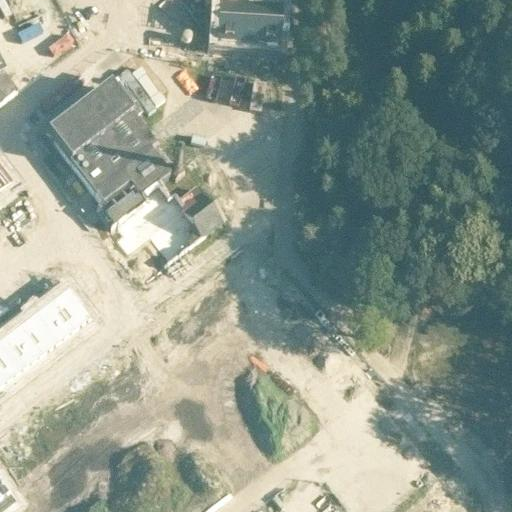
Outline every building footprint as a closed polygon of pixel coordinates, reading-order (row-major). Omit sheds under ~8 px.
[(76,10),(79,17),(95,9),(92,2),(76,10)] [(218,4),(216,48),(237,49),(240,5),(218,4)] [(240,5),(237,49),(257,50),(260,6),(240,5)] [(260,6),(257,50),(279,51),(281,8),(260,6)] [(109,92),(48,139),(94,199),(89,203),(88,202),(87,203),(128,257),(140,247),(150,240),(170,267),(190,251),(224,225),(204,197),(201,200),(193,190),(173,205),(160,188),(169,182),(149,156),(154,152),(109,92)] [(322,143),(322,152),(331,153),(331,143),(322,143)] [(307,156),(306,165),(315,166),(316,157),(307,156)] [(178,167),(169,174),(176,183),(185,176),(178,167)] [(0,173),(0,206),(5,213),(19,202),(12,192),(13,191),(0,173)] [(17,218),(11,223),(18,232),(24,227),(17,218)] [(211,281),(208,283),(235,320),(255,305),(227,268),(224,271),(225,273),(212,283),(211,281)] [(37,277),(31,282),(38,291),(45,286),(37,277)] [(31,282),(25,287),(32,296),(38,291),(31,282)] [(192,295),(189,298),(216,334),(235,320),(208,283),(204,286),(206,287),(193,297),(192,295)] [(64,292),(47,305),(50,309),(51,309),(74,340),(91,327),(64,292)] [(173,310),(169,312),(197,349),(216,334),(189,298),(185,300),(187,302),(174,312),(173,310)] [(4,302),(0,305),(0,310),(5,317),(11,312),(4,302)] [(50,309),(34,321),(58,352),(74,340),(51,309),(50,309)] [(153,324),(150,327),(178,363),(197,349),(169,312),(166,315),(168,317),(155,326),(153,324)] [(19,333),(18,334),(42,365),(58,352),(34,321),(19,333)] [(134,339),(131,341),(159,378),(178,363),(150,327),(147,329),(149,331),(136,341),(134,339)] [(16,329),(0,341),(0,343),(25,377),(42,365),(18,334),(19,333),(16,329)] [(115,354),(112,356),(140,393),(159,378),(131,341),(128,344),(130,346),(117,355),(115,354)] [(0,343),(0,377),(9,389),(25,377),(0,343)] [(96,368),(93,371),(121,407),(140,393),(112,356),(109,358),(110,360),(98,370),(96,368)] [(77,383),(74,385),(102,422),(121,407),(93,371),(90,373),(91,375),(78,385),(77,383)] [(0,377),(0,396),(9,389),(0,377)] [(58,397),(55,400),(83,436),(102,422),(74,385),(71,387),(72,389),(59,399),(58,397)] [(39,412),(36,414),(64,451),(83,436),(55,400),(52,402),(53,404),(40,414),(39,412)] [(20,426),(17,429),(45,465),(64,451),(36,414),(33,417),(34,418),(21,428),(20,426)] [(1,441),(0,441),(0,447),(25,480),(45,465),(17,429),(14,431),(15,433),(2,443),(1,441)] [(0,485),(0,507),(10,499),(0,485)]
